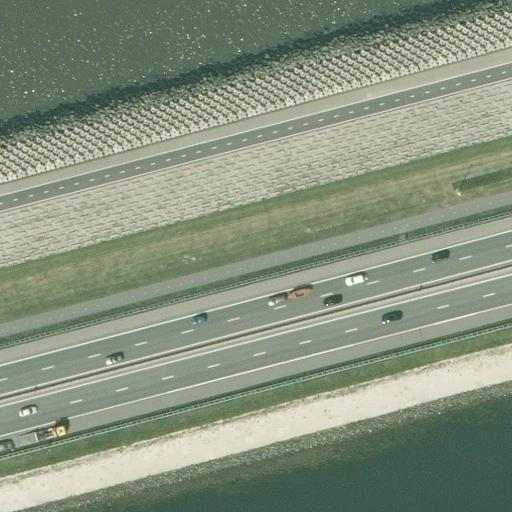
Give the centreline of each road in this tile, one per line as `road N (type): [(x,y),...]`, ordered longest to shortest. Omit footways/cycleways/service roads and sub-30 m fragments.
road 1 (motorway): [(511,245),(0,380)]
road 2 (motorway): [(0,422),(511,289)]
